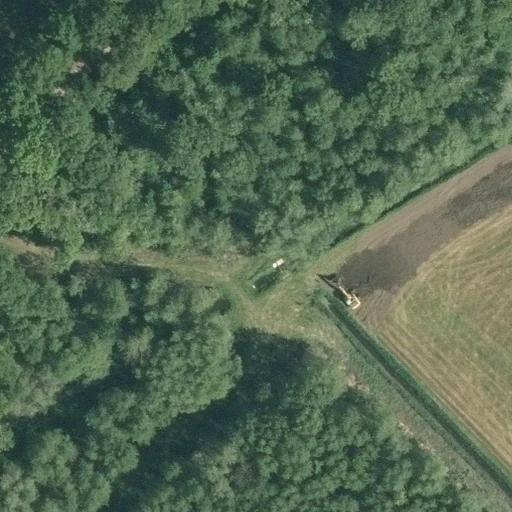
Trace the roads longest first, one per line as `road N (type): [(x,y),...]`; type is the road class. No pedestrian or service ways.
road 1 (track): [(0,235),(27,250),(73,257),(219,268),(236,275),(251,298)]
road 2 (track): [(139,0),(0,153)]
